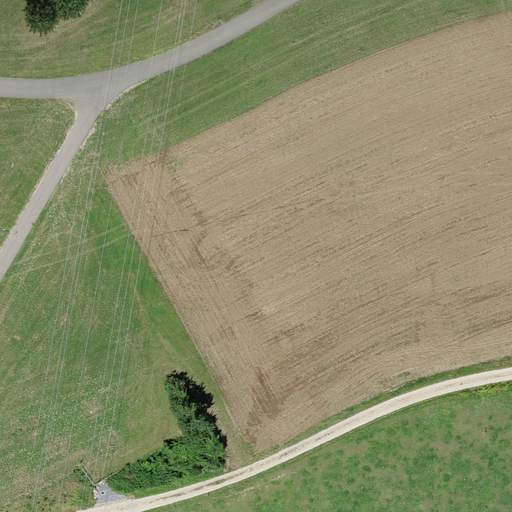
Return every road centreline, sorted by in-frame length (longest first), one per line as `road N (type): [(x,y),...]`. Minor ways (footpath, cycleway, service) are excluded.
road 1 (track): [(116,511),(196,493),(438,390),(511,377)]
road 2 (residential): [(95,82),(85,115),(0,264)]
road 3 (residential): [(95,82),(172,54),(273,0)]
